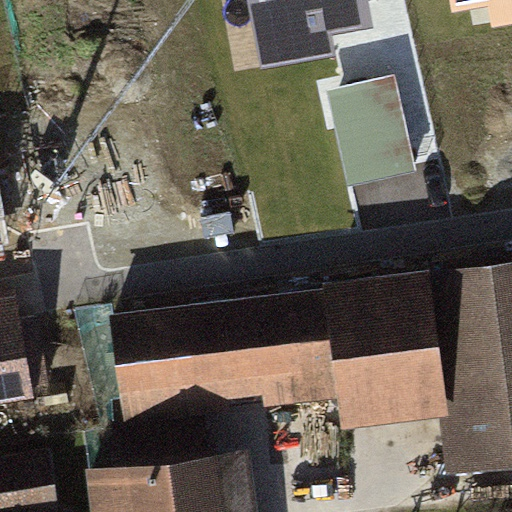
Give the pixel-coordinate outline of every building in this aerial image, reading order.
[(371,0),(250,0),(263,69),(338,56),(335,35),(376,27),(371,0)] [(511,0),(454,0),(457,11),(491,5),(496,28),(511,24),(511,0)] [(397,77),(330,92),(351,187),(419,172),(397,77)] [(511,254),(100,310),(116,427),(326,399),(329,422),(435,408),(444,468),(511,458),(511,254)] [(19,288),(0,290),(0,404),(38,398),(19,288)] [(238,511),(228,443),(74,465),(80,511),(238,511)] [(38,447),(0,453),(0,511),(41,511),(49,511),(38,447)]
